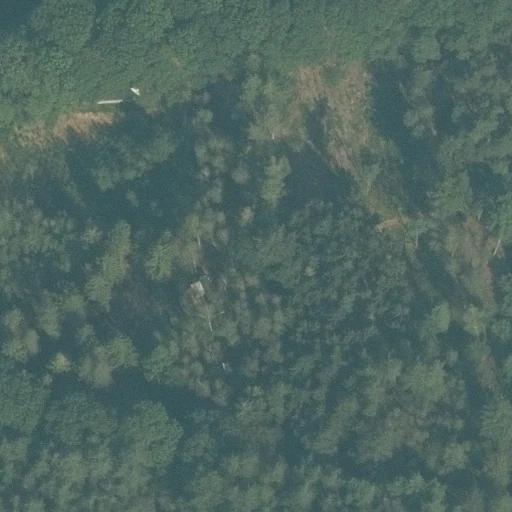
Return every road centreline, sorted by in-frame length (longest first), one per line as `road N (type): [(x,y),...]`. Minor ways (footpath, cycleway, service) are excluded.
road 1 (track): [(419,0),(0,77)]
road 2 (track): [(0,422),(270,455)]
